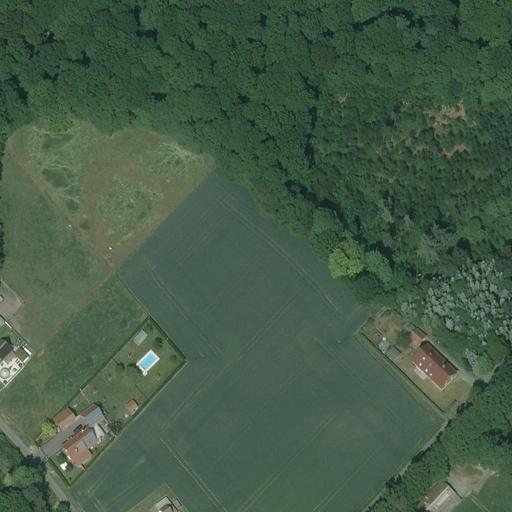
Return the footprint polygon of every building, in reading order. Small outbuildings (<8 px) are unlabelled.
[(142,332),(132,341),(137,346),(147,337),(142,332)] [(425,339),(416,332),(408,341),(417,348),(425,339)] [(0,343),(0,365),(11,354),(0,343)] [(386,355),(394,361),(400,354),(392,348),(386,355)] [(28,359),(20,351),(15,356),(22,364),(28,359)] [(433,355),(428,360),(422,354),(413,364),(414,364),(427,377),(441,363),(433,355)] [(427,377),(427,378),(441,391),(455,376),(441,363),(427,377)] [(132,401),(125,407),(130,414),(137,408),(132,401)] [(93,409),(82,417),(92,430),(103,422),(93,409)] [(66,410),(50,421),(59,433),(74,422),(66,410)] [(87,432),(64,450),(72,462),(96,444),(87,432)] [(442,484),(414,511),(440,511),(455,497),(442,484)] [(170,505),(165,499),(155,507),(158,511),(161,511),(166,508),(170,505)]
